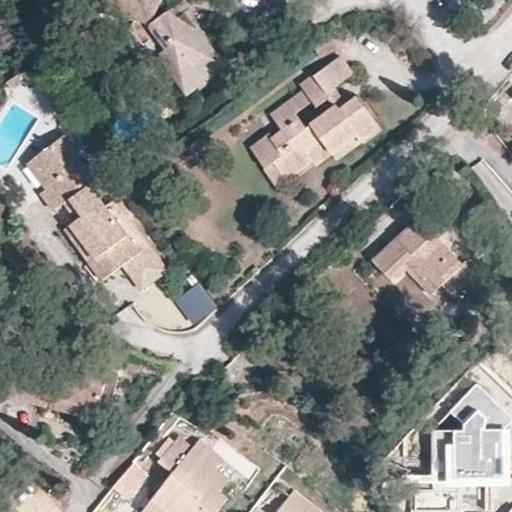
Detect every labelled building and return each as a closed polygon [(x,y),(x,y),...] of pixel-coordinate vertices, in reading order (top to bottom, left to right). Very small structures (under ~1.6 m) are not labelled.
[(112,0),(110,6),(135,16),(131,28),(143,45),(148,40),(185,90),(222,63),(200,33),(190,40),(187,36),(196,30),(183,13),(180,15),(173,6),(168,10),(159,6),(161,0),(112,0)] [(353,74),(340,56),(300,85),(304,90),(313,101),(316,106),(329,98),(331,96),(327,91),(333,88),(353,74)] [(56,101),(62,97),(45,76),(40,79),(56,101)] [(340,109),(346,104),(333,88),(327,91),(331,96),(329,98),(334,106),(336,104),(340,109)] [(313,101),(304,90),(291,100),(299,111),(313,101)] [(334,106),(306,126),(296,113),(299,111),(291,100),(272,114),(283,130),(273,137),(270,133),(251,148),(265,168),(274,162),(285,178),(286,179),(328,148),(331,152),(356,134),(360,140),(379,127),(357,96),(346,104),(340,109),(336,104),(334,106)] [(360,140),(356,134),(331,152),(335,159),(360,140)] [(64,203),(70,198),(83,215),(77,219),(71,224),(95,258),(89,261),(102,280),(124,264),(141,289),(167,270),(113,199),(104,205),(89,185),(94,181),(79,161),(81,159),(63,135),(55,141),(52,141),(49,141),(48,143),(48,146),(39,153),(58,174),(47,187),(41,193),(54,210),(64,203)] [(39,153),(26,162),(47,187),(58,174),(39,153)] [(276,184),(285,178),(274,162),(265,168),(276,184)] [(70,198),(64,203),(77,219),(83,215),(70,198)] [(465,261),(462,264),(417,218),(373,260),(388,277),(407,261),(425,278),(428,276),(439,287),(443,284),(450,291),(450,302),(479,275),(465,261)] [(89,261),(95,258),(71,224),(64,228),(89,261)] [(393,281),(406,270),(431,295),(439,287),(428,276),(425,278),(407,261),(388,277),(393,281)] [(194,323),(217,305),(199,281),(175,299),(194,323)] [(66,360),(64,366),(28,357),(32,345),(9,330),(0,341),(0,349),(18,361),(9,395),(96,419),(100,402),(111,404),(118,375),(108,372),(108,371),(66,360)] [(436,474),(510,476),(511,416),(477,381),(434,423),(436,474)] [(224,459),(200,440),(193,448),(179,436),(175,441),(169,437),(157,451),(163,456),(159,461),(173,472),(143,510),(144,511),(216,511),(226,500),(218,494),(228,481),(214,470),(224,459)] [(134,462),(113,485),(127,497),(148,473),(134,462)] [(271,511),(320,511),(321,511),(290,489),(271,511)]
